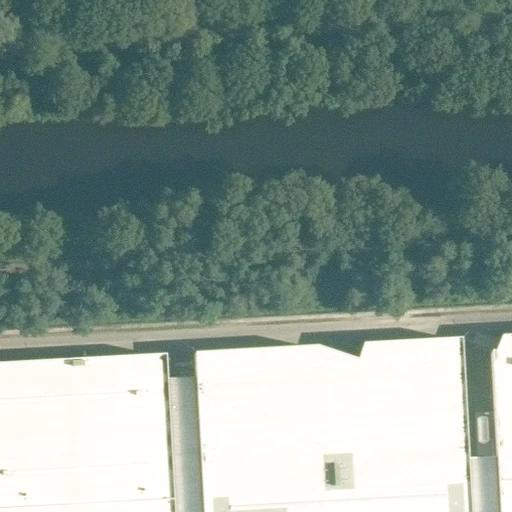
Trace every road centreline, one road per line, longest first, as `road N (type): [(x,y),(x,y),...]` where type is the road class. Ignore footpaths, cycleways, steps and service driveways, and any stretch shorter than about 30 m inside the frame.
road 1 (track): [(0,46),(511,25)]
road 2 (unknown): [(474,322),(484,451)]
